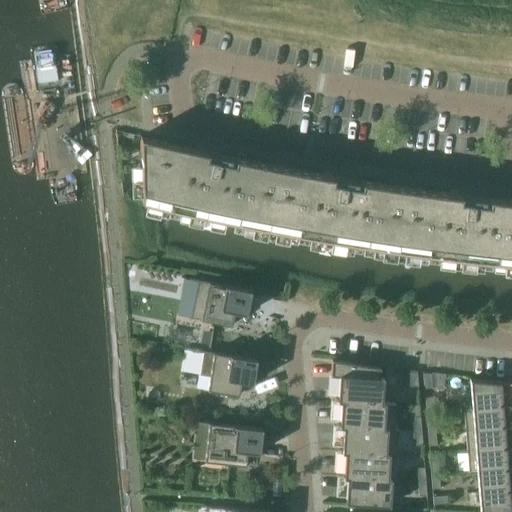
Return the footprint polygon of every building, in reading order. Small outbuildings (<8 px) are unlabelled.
[(166,142),(141,136),(142,202),(183,211),(223,220),(259,227),(287,232),(311,236),(352,243),(397,250),(441,256),(482,261),(507,264),(511,264),(511,200),(489,198),(449,193),(425,190),(406,187),(362,181),(322,174),(298,170),(271,165),(236,158),(196,149),(166,142)] [(198,281),(191,317),(232,325),(235,311),(246,314),(251,290),(189,278),(189,279),(198,281)] [(204,330),(200,348),(208,350),(212,332),(204,330)] [(194,349),(194,350),(203,352),(200,374),(210,376),(207,390),(239,395),(241,381),(253,383),(256,358),(194,349)] [(339,376),(338,400),(395,404),(395,403),(382,402),(383,377),(380,376),(380,367),(332,359),(331,375),(339,376)] [(409,372),(410,386),(418,386),(417,372),(409,372)] [(432,387),(431,372),(423,373),(424,388),(432,387)] [(464,406),(464,407),(511,403),(511,382),(470,378),(472,406),(464,406)] [(341,401),(340,425),(397,429),(397,428),(394,428),(395,404),(338,400),(338,401),(341,401)] [(511,403),(464,407),(466,429),(511,425),(511,403)] [(420,405),(412,405),(414,431),(422,430),(420,405)] [(427,418),(428,432),(436,431),(435,417),(427,418)] [(247,451),(259,452),(262,428),(192,420),(192,422),(209,424),(205,461),(246,465),(247,451)] [(343,426),(342,451),(396,454),(397,429),(340,425),(340,426),(343,426)] [(511,425),(466,429),(467,450),(511,446),(511,425)] [(422,430),(414,431),(415,445),(423,444),(422,430)] [(436,431),(428,432),(429,446),(437,445),(436,431)] [(511,446),(467,450),(469,472),(511,468),(511,446)] [(345,452),(344,476),(391,479),(391,478),(388,478),(389,455),(396,455),(396,454),(342,451),(342,452),(345,452)] [(430,461),(431,475),(439,474),(438,460),(430,461)] [(417,468),(418,482),(426,481),(425,467),(417,468)] [(477,472),(479,493),(511,490),(511,468),(469,472),(469,473),(477,472)] [(439,474),(431,475),(432,489),(440,488),(439,474)] [(391,479),(344,476),(344,477),(347,477),(346,502),(390,505),(391,479)] [(426,481),(418,482),(419,496),(427,495),(426,481)] [(511,511),(511,490),(479,493),(480,511),(495,511),(511,511)] [(433,496),(434,504),(448,503),(447,495),(433,496)]
